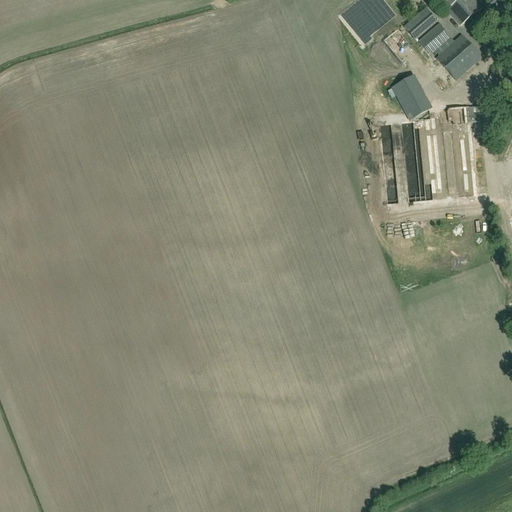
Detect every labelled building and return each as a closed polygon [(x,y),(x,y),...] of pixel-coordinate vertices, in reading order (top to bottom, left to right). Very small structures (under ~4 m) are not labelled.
[(461,27),(481,11),(471,0),(441,0),(439,2),(461,27)] [(405,29),(415,41),(436,23),(426,10),(405,29)] [(435,52),(439,57),(436,60),(456,83),(482,60),(462,38),(455,44),(439,26),(419,43),(430,56),(435,52)] [(419,76),(394,88),(411,122),(435,110),(419,76)] [(441,76),(436,81),(447,92),(452,86),(441,76)] [(380,125),(387,207),(481,199),(474,123),(481,123),(480,108),(434,112),(434,120),(380,125)]
